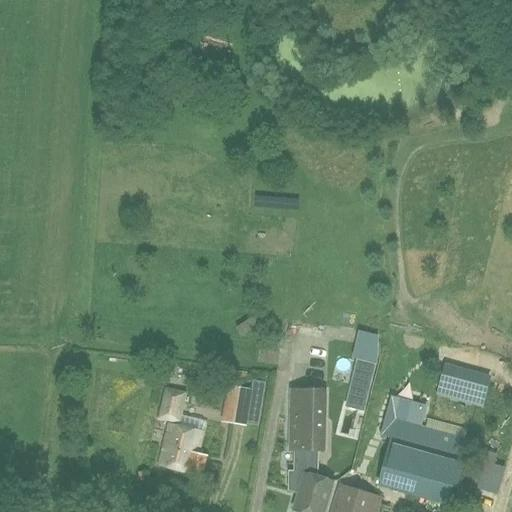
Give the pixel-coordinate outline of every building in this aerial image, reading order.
[(280,341),(261,338),(257,363),(277,366),(280,341)] [(377,383),(414,388),(418,362),(381,356),(377,383)] [(367,397),(375,366),(356,360),(352,373),(362,376),(357,394),(367,397)] [(490,381),(444,368),(437,392),(483,405),(490,381)] [(243,382),(245,372),(235,371),(234,381),(243,382)] [(254,380),(252,389),(253,390),(247,423),(258,425),(265,383),(254,380)] [(247,423),(253,390),(252,389),(227,385),(221,421),(247,426),(247,423)] [(180,422),(186,394),(166,390),(160,418),(180,422)] [(320,391),(294,390),(292,471),(288,471),(288,492),(299,494),(294,511),(324,511),(333,483),(315,478),(316,471),(313,471),(314,450),(318,450),(320,391)] [(381,433),(391,435),(377,486),(457,508),(475,443),(419,428),(425,407),(390,397),(381,433)] [(198,456),(203,434),(206,421),(182,415),(179,428),(169,426),(159,467),(202,478),(207,458),(198,456)] [(375,511),(380,497),(339,486),(332,511),(375,511)] [(466,486),(464,496),(470,497),(472,488),(466,486)]
